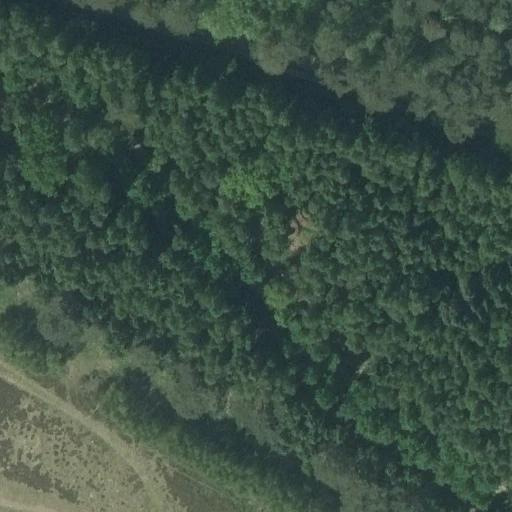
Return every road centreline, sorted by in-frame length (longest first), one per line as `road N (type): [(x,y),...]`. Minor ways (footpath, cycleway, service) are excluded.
road 1 (track): [(504,511),(453,480),(345,383),(86,90),(23,54),(0,51)]
road 2 (track): [(121,0),(511,127)]
